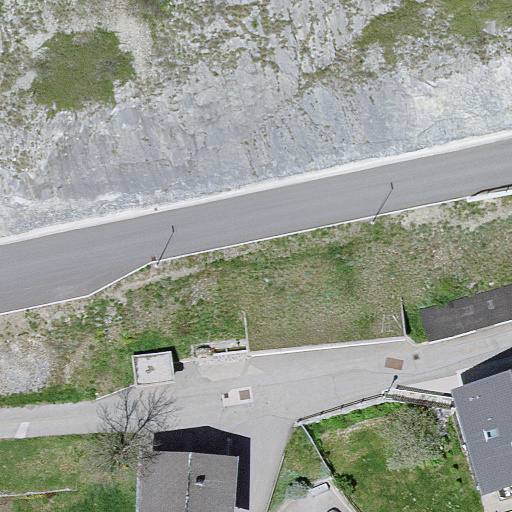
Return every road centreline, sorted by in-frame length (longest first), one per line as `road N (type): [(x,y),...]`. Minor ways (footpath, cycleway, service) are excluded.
road 1 (tertiary): [(0,272),(511,164)]
road 2 (residential): [(0,410),(121,401),(511,321)]
